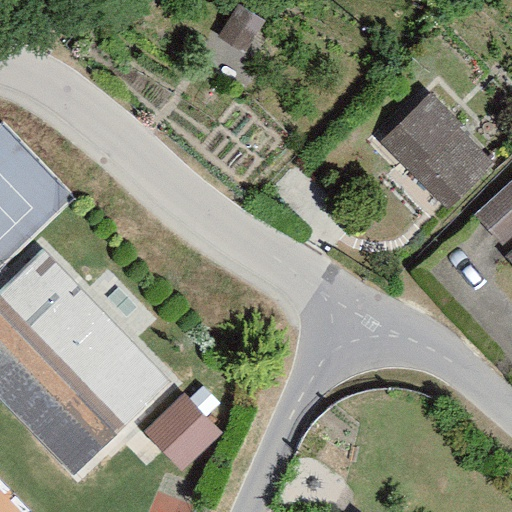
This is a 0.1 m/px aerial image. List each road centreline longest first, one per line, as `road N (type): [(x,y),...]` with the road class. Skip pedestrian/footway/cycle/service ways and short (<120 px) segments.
road 1 (residential): [(0,56),(40,66),(362,306)]
road 2 (residential): [(252,511),(362,306)]
road 3 (residential): [(362,306),(511,417)]
